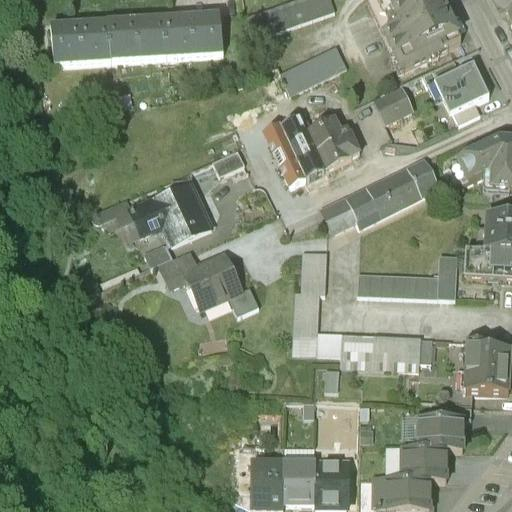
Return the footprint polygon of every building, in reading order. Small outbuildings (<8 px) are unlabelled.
[(308,0),(245,22),(253,45),(335,17),(328,0),(308,0)] [(374,0),(368,3),(385,38),(396,33),(389,19),(391,18),(382,0),(374,0)] [(436,0),(382,0),(391,18),(389,19),(396,33),(385,38),(402,72),(458,45),(436,0)] [(222,58),(218,19),(162,25),(166,64),(222,58)] [(166,64),(162,25),(107,31),(110,69),(166,64)] [(110,69),(107,31),(51,36),(55,75),(110,69)] [(279,79),(290,101),(347,74),(336,52),(279,79)] [(454,67),(421,82),(426,93),(433,90),(459,78),(454,67)] [(459,78),(433,90),(449,122),(488,104),(473,71),(459,78)] [(402,95),(375,108),(385,130),(412,117),(402,95)] [(315,157),(306,138),(311,135),(305,121),(281,133),(302,177),(306,185),(324,177),(315,157)] [(311,135),(306,138),(315,157),(347,141),(345,137),(339,140),(333,125),(311,135)] [(302,177),(281,133),(265,140),(287,184),(302,177)] [(347,141),(315,157),(324,177),(351,164),(344,149),(350,146),(347,141)] [(511,148),(497,147),(451,170),(462,191),(485,180),(491,180),(490,196),(511,197),(511,148)] [(237,160),(210,174),(216,186),(243,172),(237,160)] [(435,196),(420,166),(397,177),(413,207),(435,196)] [(302,177),(287,184),(291,193),(306,185),(302,177)] [(413,207),(397,177),(345,203),(357,227),(360,234),(413,207)] [(125,210),(100,222),(108,240),(125,232),(134,250),(163,236),(170,252),(206,236),(185,190),(128,216),(125,210)] [(345,203),(321,215),(333,238),(357,227),(345,203)] [(511,222),(486,221),(484,257),(511,258),(511,222)] [(511,258),(484,257),(465,255),(465,265),(456,265),(456,274),(464,274),(464,283),(511,285),(511,258)] [(165,256),(143,267),(150,281),(159,277),(172,270),(165,256)] [(326,259),(301,258),(298,299),(319,300),(324,301),(326,259)] [(190,262),(172,270),(159,277),(169,302),(188,293),(183,284),(197,278),(190,262)] [(456,265),(438,263),(437,284),(435,305),(454,306),(456,274),(456,265)] [(197,278),(183,284),(188,293),(201,320),(228,306),(237,324),(259,314),(250,296),(241,300),(224,265),(197,278)] [(437,284),(357,280),(356,300),(435,305),(437,284)] [(298,299),(295,299),(293,340),(317,341),(317,340),(319,300),(298,299)] [(317,341),(293,340),(292,361),(316,362),(317,341)] [(342,342),(317,340),(316,362),(341,363),(342,342)] [(421,345),(342,342),(341,363),(340,376),(419,379),(419,371),(421,345)] [(434,346),(421,345),(419,371),(433,372),(433,369),(434,346)] [(450,347),(434,346),(433,369),(448,370),(450,347)] [(509,358),(486,357),(486,350),(467,349),(464,399),(472,400),(507,402),(509,358)] [(464,399),(449,398),(448,412),(471,414),(472,400),(464,399)] [(470,416),(440,415),(440,427),(462,428),(462,429),(470,429),(470,416)] [(440,427),(418,427),(417,458),(446,458),(462,459),(462,429),(462,428),(440,427)] [(400,429),(400,447),(411,447),(412,429),(400,429)] [(417,458),(401,458),(401,490),(430,490),(445,490),(446,458),(417,458)] [(282,511),(283,471),(252,471),(251,511),(282,511)] [(314,472),(283,471),(282,511),(314,511),(314,472)] [(401,490),(385,489),(384,511),(429,511),(430,490),(401,490)]
